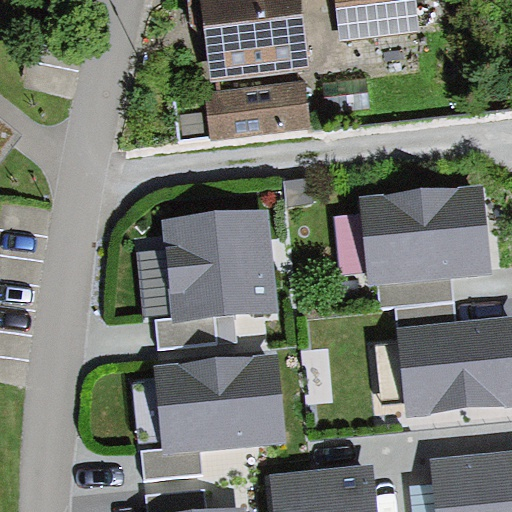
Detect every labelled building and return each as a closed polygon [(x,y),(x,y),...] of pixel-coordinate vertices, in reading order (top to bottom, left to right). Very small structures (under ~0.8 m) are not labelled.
[(304,0),(190,0),(194,27),(205,34),(210,81),(312,69),(304,0)] [(417,33),(413,0),(336,0),(341,42),(417,33)] [(306,82),(209,92),(214,138),(311,128),(306,82)] [(0,166),(25,132),(0,113),(0,166)] [(481,185),(361,197),(370,286),(380,285),(454,278),(490,274),(481,185)] [(264,226),(173,233),(181,323),(271,316),(264,226)] [(454,278),(380,285),(382,309),(394,308),(456,302),(454,278)] [(394,308),(396,332),(459,326),(456,302),(394,308)] [(405,422),(511,411),(511,320),(459,326),(396,332),(405,422)] [(278,355),(157,365),(164,449),(165,454),(200,451),(285,443),(278,355)] [(203,475),(200,451),(165,454),(164,449),(143,451),(146,480),(203,475)] [(511,511),(511,452),(432,458),(435,486),(437,511),(511,511)] [(376,511),(374,466),(271,476),(274,511),(376,511)] [(437,511),(435,486),(411,488),(413,511),(437,511)] [(147,497),(149,511),(206,511),(205,490),(147,497)]
